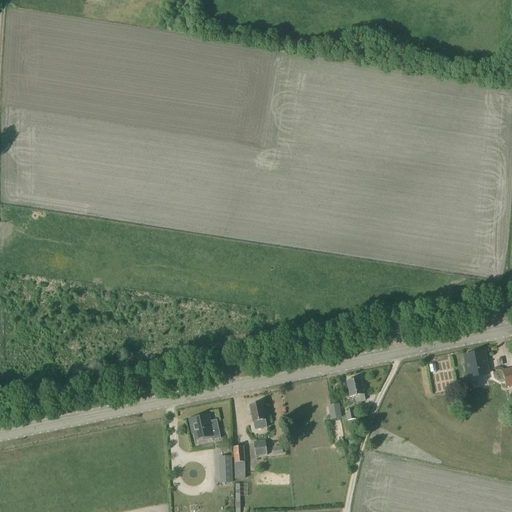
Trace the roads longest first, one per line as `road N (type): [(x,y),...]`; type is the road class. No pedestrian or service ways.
road 1 (tertiary): [(0,434),(398,352)]
road 2 (unclassified): [(0,407),(393,326)]
road 3 (track): [(398,352),(369,420),(345,511)]
road 4 (unknown): [(167,400),(179,482),(191,490),(208,480),(210,464),(200,452)]
road 5 (unclassified): [(393,326),(511,301)]
